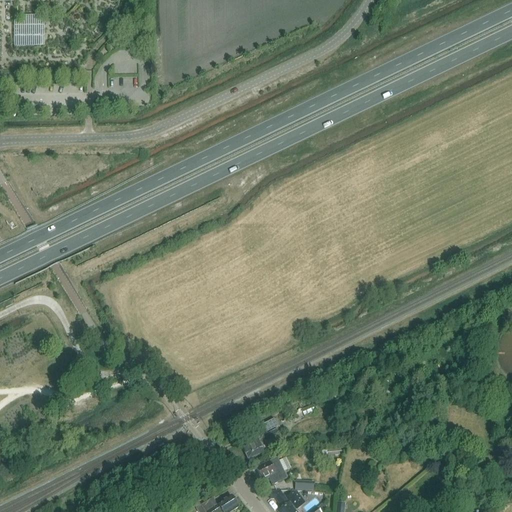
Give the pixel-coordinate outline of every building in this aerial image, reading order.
[(14,16),(15,47),(45,47),(44,16),(14,16)] [(490,370),(487,375),(502,386),(505,381),(490,370)] [(263,434),(241,445),(249,461),(264,453),(271,449),(266,439),(277,434),(274,429),(278,428),(274,420),(260,427),(263,434)] [(346,433),(343,432),(340,434),(340,437),(342,440),(345,440),(348,439),(348,435),(346,433)] [(341,456),(340,449),(327,450),(327,451),(321,451),(321,457),(327,457),(341,456)] [(287,480),(277,459),(255,469),(261,481),(268,478),(272,487),(287,480)] [(295,482),(295,492),(314,492),(314,482),(295,482)] [(277,511),(296,511),(295,511),(300,507),(297,503),(301,499),(297,493),(291,493),(285,498),(289,503),(277,511)] [(197,511),(231,511),(238,508),(231,497),(215,507),(211,500),(201,507),(196,510),(197,511)]
